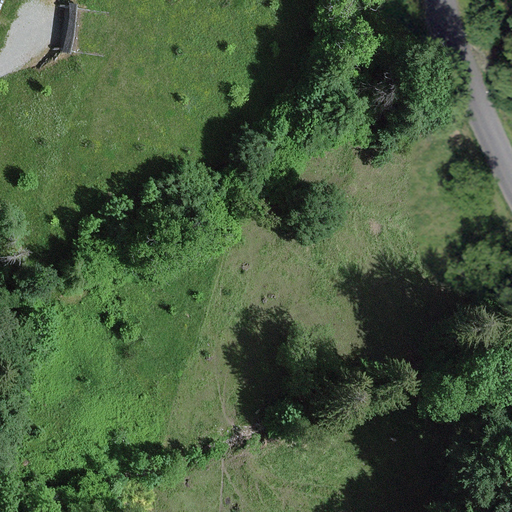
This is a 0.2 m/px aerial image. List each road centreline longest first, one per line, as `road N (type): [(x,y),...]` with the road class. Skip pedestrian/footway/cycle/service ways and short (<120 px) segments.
road 1 (track): [(0,345),(84,252),(329,111),(456,56)]
road 2 (tertiary): [(440,0),(456,56),(511,177)]
